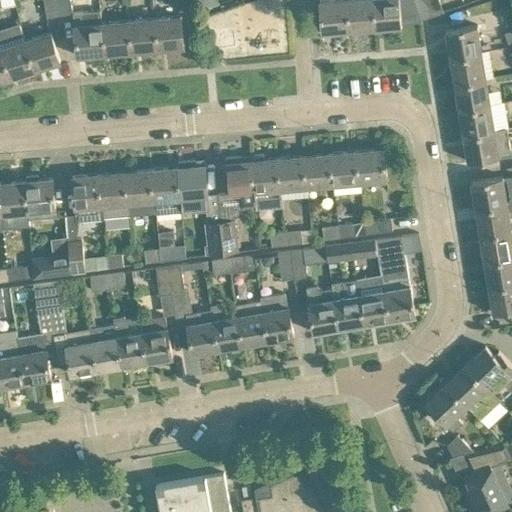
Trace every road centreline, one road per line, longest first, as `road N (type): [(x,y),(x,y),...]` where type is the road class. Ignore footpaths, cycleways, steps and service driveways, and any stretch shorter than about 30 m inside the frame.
road 1 (residential): [(380,383),(402,374),(438,329),(444,267),(424,147),(405,120),(382,111),(308,120)]
road 2 (residential): [(0,444),(380,383)]
road 3 (residential): [(0,146),(308,120)]
road 4 (residential): [(435,511),(380,383)]
road 5 (residential): [(308,120),(296,0)]
